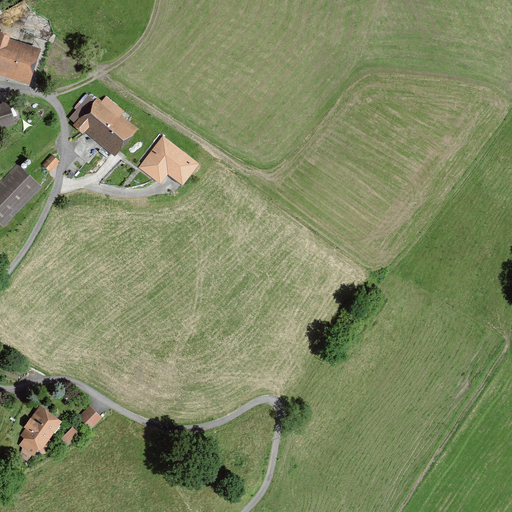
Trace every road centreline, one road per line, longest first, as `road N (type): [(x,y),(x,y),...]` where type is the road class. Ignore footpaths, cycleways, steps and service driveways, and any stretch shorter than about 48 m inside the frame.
road 1 (unclassified): [(0,388),(69,380),(152,424),(181,428),(263,399),(277,402),(271,469),(244,511)]
road 2 (unclassified): [(0,89),(50,97),(64,130),(57,185),(0,283)]
road 3 (track): [(156,0),(142,42),(115,70),(50,97)]
